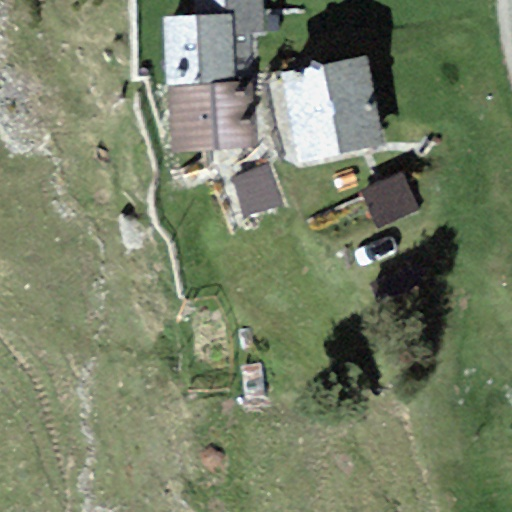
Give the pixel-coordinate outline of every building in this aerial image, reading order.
[(216,0),(217,14),(168,18),(172,86),(257,80),(255,37),(269,36),(266,0),(216,0)] [(367,57),(284,72),(300,161),(386,146),(367,57)] [(172,86),(176,153),(256,147),(254,120),(260,119),(257,80),(172,86)] [(245,218),(285,207),(269,165),(234,178),(245,218)] [(404,175),(363,190),(377,228),(418,213),(404,175)]
